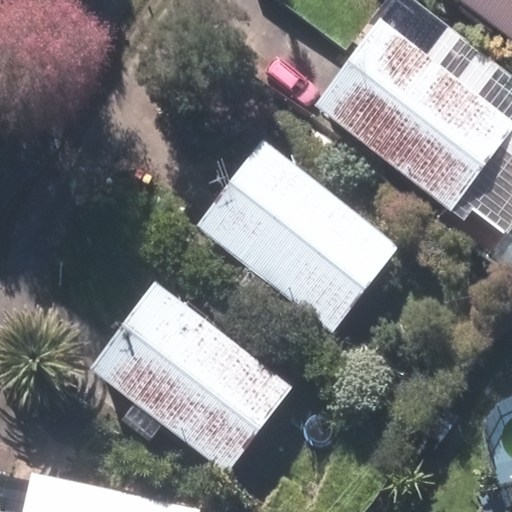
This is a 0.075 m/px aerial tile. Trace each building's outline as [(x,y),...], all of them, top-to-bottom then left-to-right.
[(511,0),(467,0),(511,34),(511,0)] [(475,49),(409,1),(330,111),(484,222),(511,183),(511,113),(457,74),(475,49)] [(410,249),(278,137),(204,224),(337,336),(410,249)] [(303,383),(170,287),(110,370),(149,399),(135,418),(162,438),(173,423),(239,471),(303,383)] [(214,511),(215,510),(47,473),(38,511),(214,511)]
